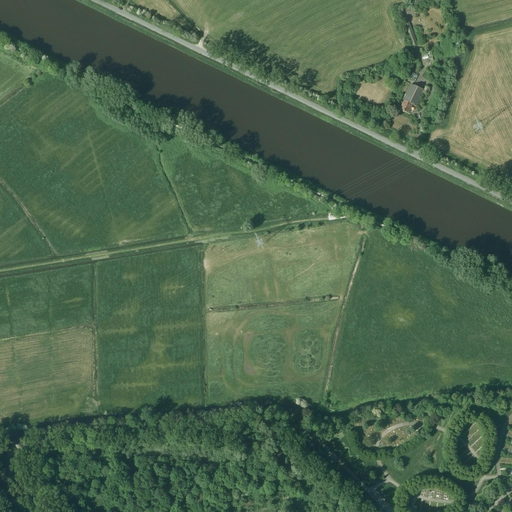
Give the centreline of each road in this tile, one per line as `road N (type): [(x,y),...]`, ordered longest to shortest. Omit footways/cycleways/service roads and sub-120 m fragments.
road 1 (unclassified): [(511,201),(95,0)]
road 2 (track): [(0,270),(351,210)]
